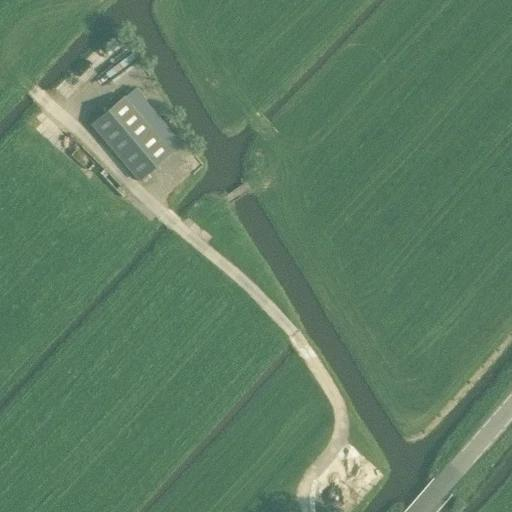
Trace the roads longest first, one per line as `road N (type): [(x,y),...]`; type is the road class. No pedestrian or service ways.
road 1 (track): [(314,511),(305,477),(338,444),(342,403),(253,261),(200,241),(14,61)]
road 2 (unclassified): [(409,511),(511,394)]
